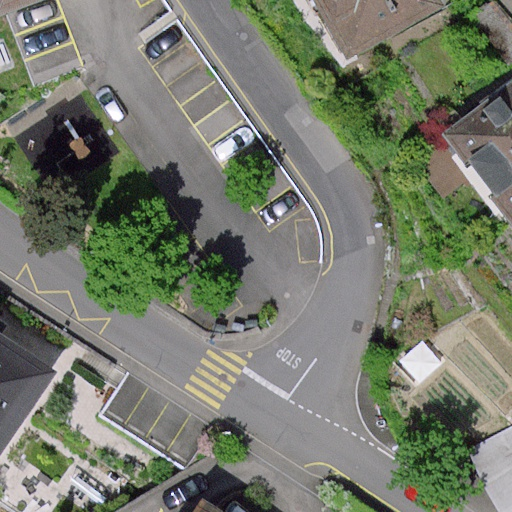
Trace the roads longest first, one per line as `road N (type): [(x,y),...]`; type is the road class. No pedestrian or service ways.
road 1 (residential): [(279,420),(349,316),(359,237),(341,181),(206,0)]
road 2 (tertiary): [(279,420),(0,226)]
road 3 (tertiary): [(421,511),(279,420)]
